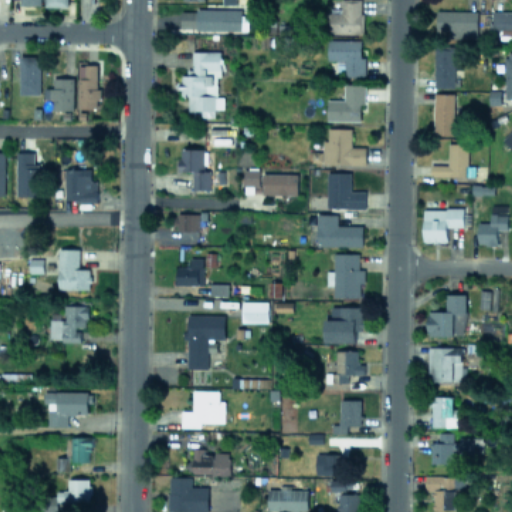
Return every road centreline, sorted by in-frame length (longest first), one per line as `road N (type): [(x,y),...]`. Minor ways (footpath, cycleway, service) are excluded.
road 1 (residential): [(392,511),(396,0)]
road 2 (tertiary): [(130,511),(129,0)]
road 3 (residential): [(0,29),(130,32)]
